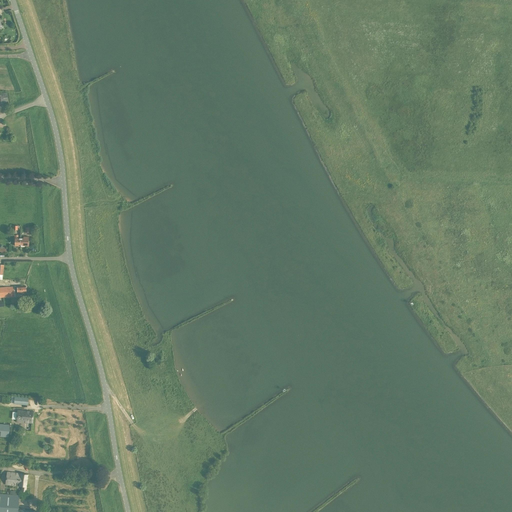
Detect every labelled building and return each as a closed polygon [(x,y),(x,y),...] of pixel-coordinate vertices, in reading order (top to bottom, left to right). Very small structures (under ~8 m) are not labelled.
[(0,104),(8,103),(7,93),(0,94),(0,93),(0,104)] [(29,237),(24,237),(24,239),(20,238),(20,246),(29,246),(29,237)] [(0,297),(15,297),(15,293),(18,293),(26,293),(26,286),(0,287),(0,297)] [(12,397),(11,403),(14,404),(28,405),(29,398),(15,397),(12,397)] [(33,423),(34,412),(18,410),(17,422),(33,423)] [(0,424),(0,436),(9,438),(10,427),(4,427),(5,425),(0,424)] [(27,487),(28,475),(7,472),(6,485),(22,487),(22,491),(26,492),(26,487),(27,487)] [(36,511),(37,511),(18,510),(19,496),(0,494),(0,511),(36,511)]
